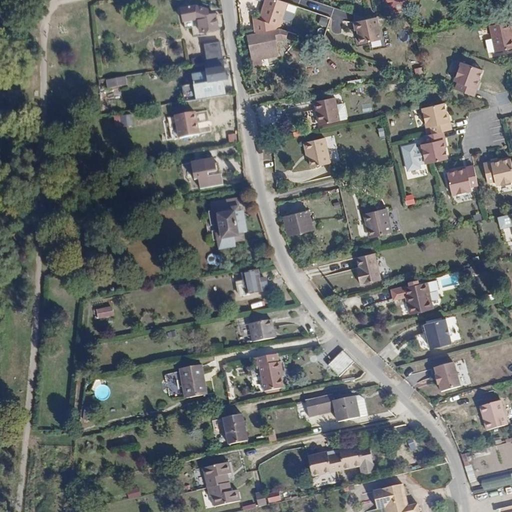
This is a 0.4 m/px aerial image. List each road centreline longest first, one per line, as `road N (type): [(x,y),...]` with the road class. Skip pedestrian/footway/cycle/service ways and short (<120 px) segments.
road 1 (residential): [(466,511),(457,465),(441,442),(300,293),(275,243),(258,188),(227,0)]
road 2 (unknown): [(342,338),(213,361)]
road 3 (unknown): [(411,408),(287,441)]
